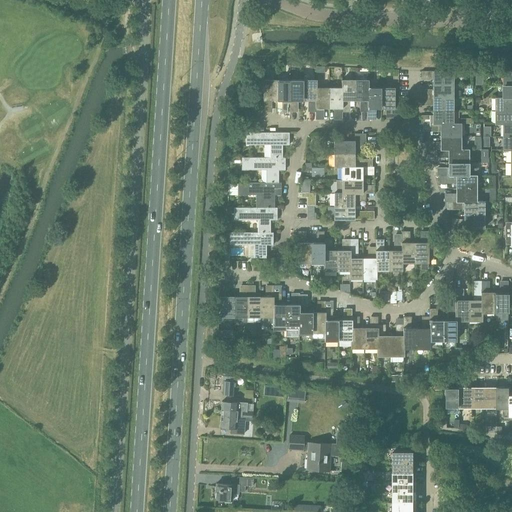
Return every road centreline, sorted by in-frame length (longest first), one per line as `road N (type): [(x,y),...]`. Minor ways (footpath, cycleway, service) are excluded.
road 1 (residential): [(452,257),(415,306),(370,307),(278,276),(304,129),(404,130),(443,225)]
road 2 (residential): [(188,511),(221,94),(246,0)]
road 3 (primary): [(171,0),(137,511)]
road 4 (primary): [(172,511),(206,0)]
road 5 (unclassified): [(114,511),(144,0)]
road 6 (residential): [(348,18),(487,23)]
